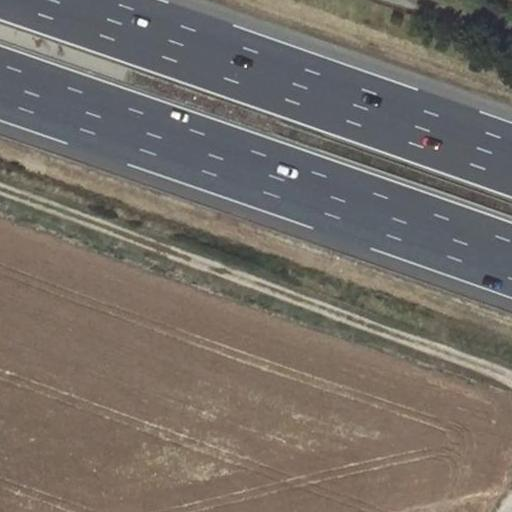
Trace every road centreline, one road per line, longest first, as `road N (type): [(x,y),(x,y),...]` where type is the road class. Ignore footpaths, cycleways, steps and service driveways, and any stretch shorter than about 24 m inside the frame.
road 1 (track): [(0,183),(511,374)]
road 2 (motorway): [(0,84),(511,261)]
road 3 (motorway): [(511,159),(53,0)]
